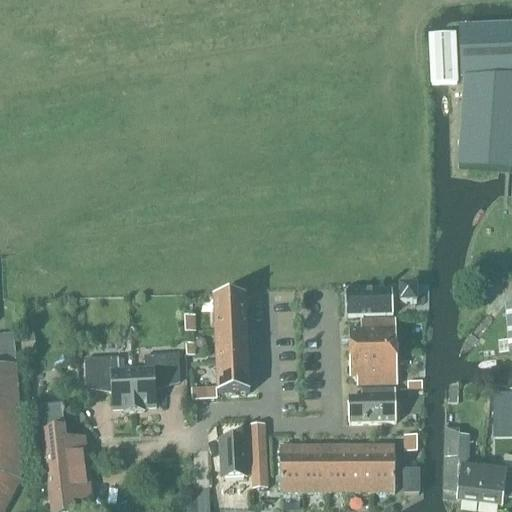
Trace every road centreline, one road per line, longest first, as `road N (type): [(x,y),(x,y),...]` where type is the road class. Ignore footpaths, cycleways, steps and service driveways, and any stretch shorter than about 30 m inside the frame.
road 1 (residential): [(201,511),(201,422),(274,419)]
road 2 (residential): [(274,419),(317,417),(313,310)]
